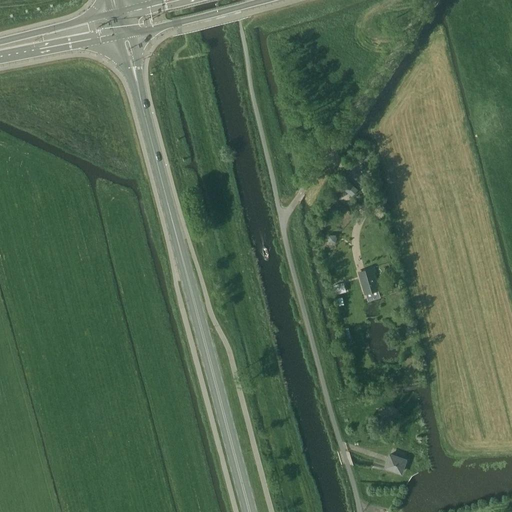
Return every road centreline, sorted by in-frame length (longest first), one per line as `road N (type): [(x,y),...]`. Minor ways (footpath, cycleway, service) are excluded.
road 1 (primary): [(248,511),(123,34)]
road 2 (unclassified): [(281,221),(429,0)]
road 3 (primary): [(123,34),(265,0)]
road 4 (primary): [(0,59),(123,34)]
road 5 (primary): [(117,14),(0,43)]
